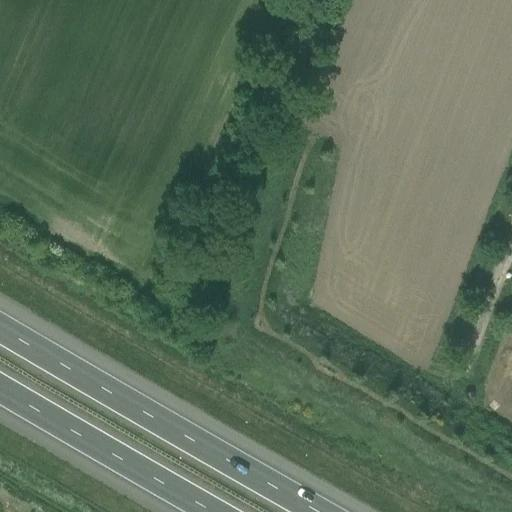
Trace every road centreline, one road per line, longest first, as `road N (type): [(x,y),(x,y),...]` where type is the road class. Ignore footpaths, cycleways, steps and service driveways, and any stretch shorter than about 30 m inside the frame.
road 1 (motorway): [(311,511),(0,329)]
road 2 (motorway): [(0,389),(208,511)]
